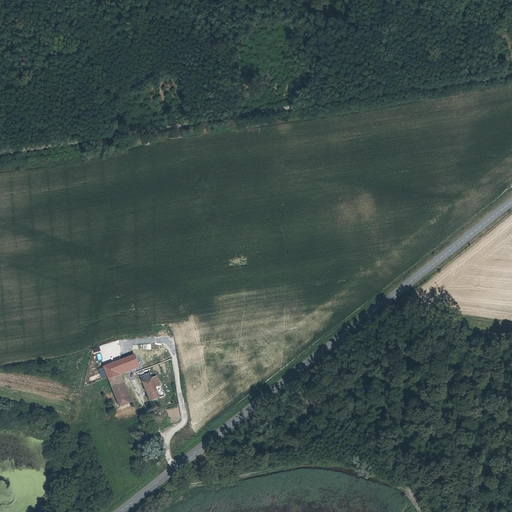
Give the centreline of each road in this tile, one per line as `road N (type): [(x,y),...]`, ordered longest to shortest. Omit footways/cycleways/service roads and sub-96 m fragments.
road 1 (track): [(511,75),(0,155)]
road 2 (secondary): [(118,511),(511,200)]
road 3 (track): [(206,441),(277,427),(359,358),(412,357),(454,386),(511,447)]
